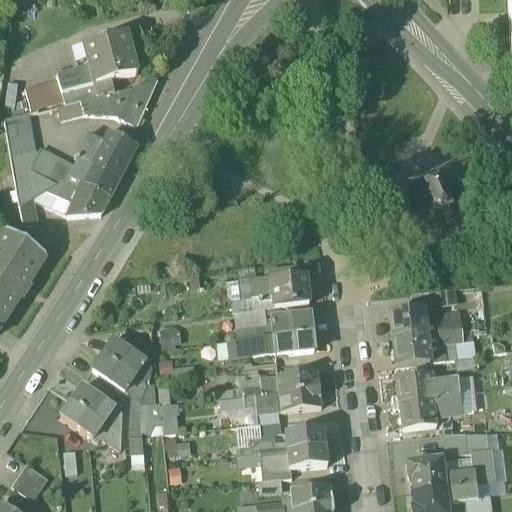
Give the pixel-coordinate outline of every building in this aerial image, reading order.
[(88,74),(92,91),(111,86),(137,79),(126,38),(81,50),(88,74)] [(57,83),(61,99),(92,91),(88,74),(57,83)] [(111,86),(92,91),(96,102),(114,98),(111,86)] [(115,122),(136,132),(156,87),(114,98),(96,102),(81,106),(84,121),(115,122)] [(96,102),(92,91),(61,99),(65,111),(81,106),(96,102)] [(3,126),(19,212),(32,204),(35,202),(69,183),(74,173),(40,155),(38,158),(36,157),(34,156),(32,145),(27,120),(3,126)] [(107,138),(101,149),(90,171),(118,186),(135,153),(107,137),(107,138)] [(78,165),(90,171),(101,149),(85,141),(73,162),(78,165)] [(108,204),(118,186),(90,171),(80,189),(108,204)] [(69,183),(35,202),(72,207),(80,189),(69,183)] [(452,201),(452,199),(450,192),(446,188),(441,184),(434,184),(428,185),(423,189),(420,194),(419,201),(420,206),(424,212),(428,215),(435,217),(441,216),(447,212),(450,208),(452,201)] [(108,204),(80,189),(72,207),(67,220),(66,222),(91,221),(100,220),(108,204)] [(67,220),(72,207),(35,202),(32,204),(32,207),(34,206),(67,220)] [(19,212),(22,231),(37,229),(32,207),(32,204),(19,212)] [(0,331),(19,303),(17,302),(25,289),(27,290),(40,270),(31,264),(37,256),(5,236),(0,244),(0,331)] [(31,264),(40,270),(45,261),(37,256),(31,264)] [(268,283),(268,287),(270,287),(298,284),(296,271),(266,275),(268,283)] [(259,308),(272,306),(270,287),(268,287),(268,283),(238,287),(240,305),(258,303),(259,308)] [(298,284),(270,287),(272,306),(273,314),(308,309),(305,283),(298,284)] [(230,288),(232,306),(240,305),(238,287),(230,288)] [(451,295),(438,297),(439,308),(440,312),(454,311),(451,295)] [(410,300),(412,311),(422,310),(439,308),(438,297),(410,300)] [(232,319),(269,314),(273,314),(272,306),(259,308),(258,303),(240,305),(232,306),(232,310),(230,310),(231,319),(232,319)] [(389,317),(392,345),(426,341),(424,330),(429,330),(429,328),(428,316),(423,317),(423,313),(412,315),(389,317)] [(232,319),(236,346),(272,342),(270,324),(269,314),(232,319)] [(447,320),(448,326),(449,338),(461,337),(459,319),(447,320)] [(270,324),(272,342),(311,338),(309,320),(270,324)] [(437,339),(449,338),(448,326),(436,328),(437,339)] [(436,328),(429,328),(429,330),(424,330),(426,341),(437,339),(436,328)] [(462,348),(461,337),(449,338),(437,339),(438,350),(442,350),(462,348)] [(311,338),(272,342),(274,359),(274,360),(313,356),(311,338)] [(437,339),(426,341),(427,358),(434,357),(435,367),(444,366),(442,350),(438,350),(437,339)] [(395,372),(435,367),(434,357),(427,358),(426,341),(392,345),(395,372)] [(230,364),(274,359),(272,342),(236,346),(228,347),(230,364)] [(112,345),(102,360),(133,382),(143,367),(112,345)] [(123,397),(133,382),(102,360),(91,375),(123,397)] [(476,362),(454,365),(456,376),(477,373),(476,362)] [(143,367),(133,382),(146,391),(147,390),(146,390),(150,381),(148,377),(145,375),(148,371),(143,367)] [(399,402),(399,408),(433,404),(430,386),(429,376),(396,381),(399,402)] [(316,377),(276,382),(278,400),(318,395),(316,377)] [(131,443),(141,443),(141,438),(140,425),(140,416),(140,411),(139,408),(146,391),(133,382),(123,397),(132,404),(131,443)] [(242,404),(278,400),(276,382),(258,384),(259,392),(241,394),(242,404)] [(470,382),(457,384),(459,401),(464,400),(472,399),(470,382)] [(159,412),(160,412),(168,411),(166,384),(157,385),(159,409),(159,412)] [(430,386),(433,404),(459,401),(457,384),(430,386)] [(153,391),(147,390),(146,391),(139,408),(140,411),(140,416),(140,425),(141,438),(149,442),(149,441),(154,432),(154,431),(161,430),(162,430),(160,412),(159,412),(159,409),(159,412),(155,412),(155,409),(154,409),(153,391)] [(80,392),(70,407),(106,431),(115,419),(116,416),(80,392)] [(217,397),(218,406),(242,404),(241,394),(217,397)] [(318,395),(278,400),(280,418),(320,413),(318,395)] [(464,400),(466,417),(474,416),(472,399),(464,400)] [(277,418),(280,418),(278,400),(242,404),(218,406),(220,416),(255,412),(256,419),(277,418)] [(464,400),(459,401),(433,404),(435,421),(466,417),(464,400)] [(435,421),(433,404),(399,408),(400,414),(403,435),(418,433),(436,431),(435,421)] [(99,442),(106,431),(70,407),(60,421),(97,446),(99,442)] [(168,411),(160,412),(162,430),(163,440),(175,439),(172,410),(168,411)] [(247,431),(257,430),(255,419),(256,419),(255,412),(220,416),(220,424),(245,422),(247,431)] [(257,430),(259,430),(279,428),(277,418),(256,419),(255,419),(257,430)] [(115,419),(106,431),(115,437),(108,448),(114,452),(123,431),(123,424),(115,419)] [(442,440),(474,439),(474,427),(442,428),(442,430),(442,440)] [(280,439),(279,428),(259,430),(260,440),(280,439)] [(162,440),(161,430),(154,431),(154,432),(149,441),(162,440)] [(418,441),(442,440),(442,430),(436,431),(418,433),(418,441)] [(99,442),(108,448),(115,437),(106,431),(99,442)] [(284,439),(285,450),(286,456),(324,452),(322,435),(284,439)] [(486,439),(474,439),(442,440),(444,461),(470,458),(470,457),(488,455),(486,439)] [(141,443),(131,443),(131,459),(143,460),(141,443)] [(259,459),(286,456),(285,450),(258,453),(259,459)] [(324,452),(286,456),(286,463),(288,475),(290,475),(326,471),(324,452)] [(488,455),(492,488),(503,486),(499,454),(488,455)] [(470,457),(470,458),(470,463),(472,477),(474,477),(475,490),(487,488),(492,488),(488,455),(470,457)] [(259,459),(259,466),(286,463),(286,456),(259,459)] [(63,458),(65,480),(76,479),(74,457),(63,458)] [(144,475),(143,460),(131,459),(131,475),(144,475)] [(288,475),(286,463),(259,466),(261,487),(280,485),(291,484),(290,475),(288,475)] [(409,484),(411,498),(445,494),(475,490),(474,477),(472,477),(448,480),(443,480),(443,475),(448,474),(447,465),(442,466),(441,463),(432,464),(422,465),(422,466),(405,467),(407,484),(409,484)] [(470,463),(447,465),(448,474),(448,480),(472,477),(470,463)] [(11,493),(32,507),(46,484),(25,470),(11,493)] [(258,487),(259,500),(282,498),(280,485),(261,487),(258,487)] [(477,502),(489,501),(487,488),(475,490),(477,502)] [(475,490),(445,494),(447,508),(464,506),(477,505),(477,502),(475,490)] [(289,496),(290,504),(290,511),(305,511),(331,509),(329,491),(289,496)] [(447,511),(447,508),(445,494),(411,498),(411,511),(447,511)] [(464,506),(464,511),(489,511),(489,501),(477,502),(477,505),(464,506)]
